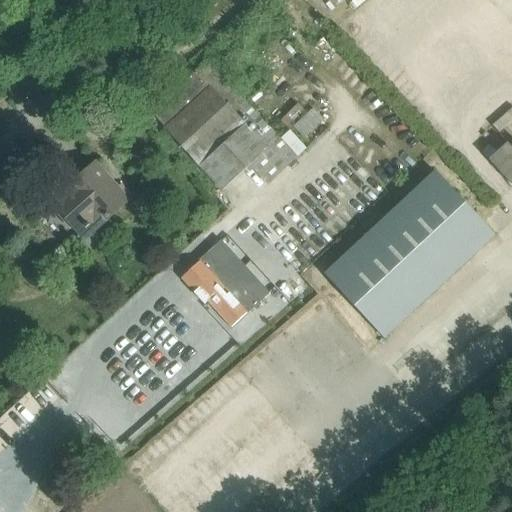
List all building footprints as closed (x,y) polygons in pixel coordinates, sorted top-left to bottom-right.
[(207,61),(151,112),(221,189),(248,163),(267,184),(296,158),(207,61)] [(312,108),(292,127),(303,139),(323,120),(312,108)] [(511,146),(510,148),(506,143),(501,148),(488,159),(511,185),(511,146)] [(78,233),(101,213),(106,219),(127,200),(95,164),(67,190),(68,191),(53,204),(78,233)] [(434,172),(323,274),(384,339),(494,236),(434,172)] [(225,290),(200,262),(181,278),(204,304),(207,301),(231,327),(246,314),(237,303),(248,293),(236,280),(225,290)]
